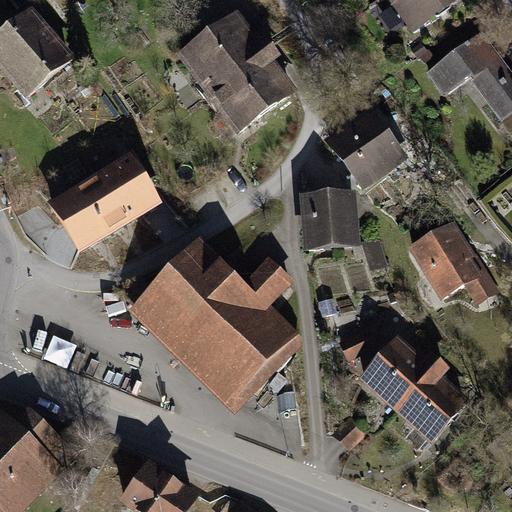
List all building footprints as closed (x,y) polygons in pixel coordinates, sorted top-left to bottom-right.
[(393,0),(414,29),(453,1),(452,0),(393,0)] [(31,18),(0,45),(0,68),(27,99),(70,62),(31,18)] [(236,22),(184,62),(211,98),(270,53),(263,45),(250,55),(242,45),(250,39),(236,22)] [(447,96),(472,78),(504,121),(511,115),(511,79),(480,36),(429,74),(447,96)] [(270,53),(211,98),(239,133),(291,93),(278,76),(270,82),(262,72),(276,61),(270,53)] [(78,89),(85,99),(95,91),(88,82),(78,89)] [(371,116),(332,146),(364,187),(402,158),(371,116)] [(129,162),(53,209),(81,253),(157,206),(129,162)] [(309,251),(356,247),(352,201),(305,204),(309,251)] [(453,230),(414,253),(444,300),(478,279),(460,251),(465,248),(453,230)] [(371,271),(385,266),(378,243),(363,246),(371,271)] [(200,249),(142,309),(235,397),(291,337),(264,312),(290,285),(268,264),(243,290),(200,249)] [(133,307),(151,289),(143,281),(126,299),(133,307)] [(322,318),(337,315),(334,300),(319,304),(322,318)] [(367,352),(375,348),(368,334),(360,337),(367,352)] [(56,338),(47,361),(69,370),(78,347),(56,338)] [(398,346),(366,382),(399,412),(438,368),(431,362),(424,369),(398,346)] [(438,368),(399,412),(432,441),(464,405),(438,381),(445,374),(438,368)] [(2,409),(0,411),(0,417),(9,426),(9,425),(16,432),(31,417),(2,409)] [(0,417),(0,511),(15,511),(71,455),(31,417),(16,432),(9,425),(9,426),(0,417)] [(335,437),(350,450),(365,433),(350,420),(335,437)] [(511,438),(511,433),(504,425),(485,441),(495,453),(511,438)] [(134,494),(126,506),(134,511),(185,511),(193,500),(150,470),(136,469),(124,488),(134,494)]
